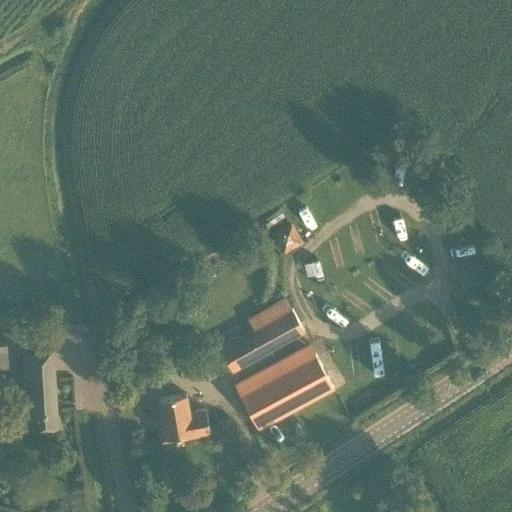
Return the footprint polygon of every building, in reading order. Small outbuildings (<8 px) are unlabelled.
[(270,234),(282,253),(302,239),(291,221),(270,234)] [(253,326),(218,346),(232,371),(304,331),(291,306),(253,326)] [(22,347),(27,428),(56,427),(51,345),(22,347)] [(333,386),(324,369),(315,353),(240,394),(258,427),(333,386)] [(206,410),(186,412),(183,394),(179,395),(159,398),(163,425),(158,426),(161,442),(210,433),(206,410)]
